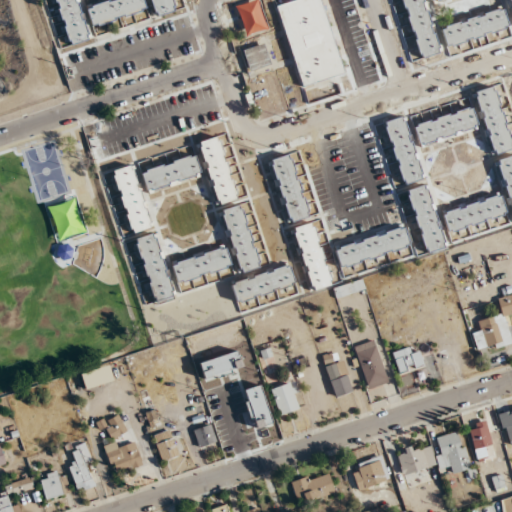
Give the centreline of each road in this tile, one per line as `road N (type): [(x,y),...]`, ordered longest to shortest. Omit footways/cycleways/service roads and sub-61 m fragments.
road 1 (residential): [(511,58),(260,137),(244,125),(206,0),(382,20),(405,92)]
road 2 (residential): [(118,511),(511,379)]
road 3 (residential): [(0,136),(222,63)]
